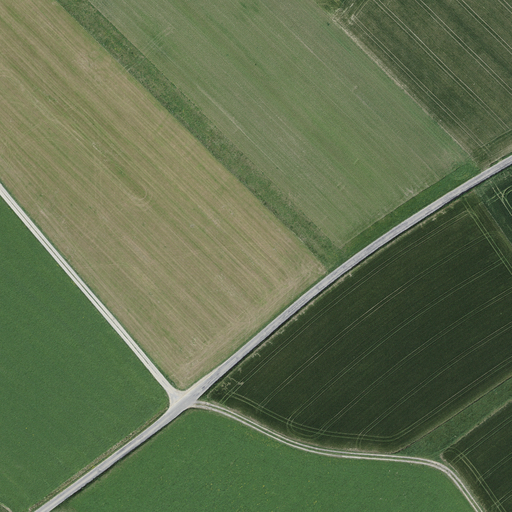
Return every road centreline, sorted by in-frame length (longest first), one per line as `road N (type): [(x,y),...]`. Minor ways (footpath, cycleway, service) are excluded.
road 1 (track): [(0,192),(184,404),(224,411),(322,452),(442,467),(479,511)]
road 2 (unclassified): [(511,159),(339,271),(42,511)]
